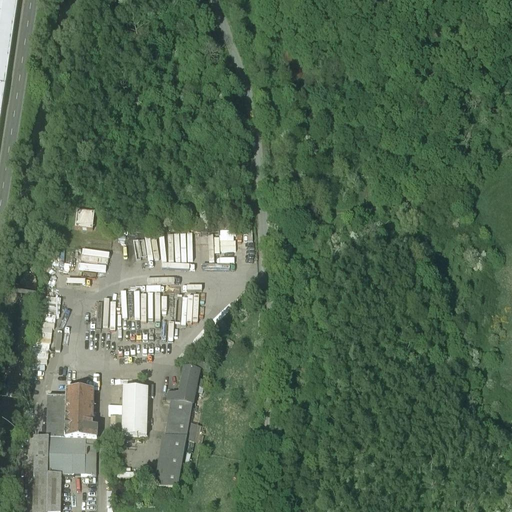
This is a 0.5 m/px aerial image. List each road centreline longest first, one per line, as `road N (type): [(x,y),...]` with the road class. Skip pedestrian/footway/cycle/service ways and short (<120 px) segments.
road 1 (unclassified): [(262,214),(272,420),(266,511)]
road 2 (track): [(341,0),(386,80),(425,106),(371,208)]
road 3 (residential): [(214,0),(250,106),(262,214)]
road 4 (secondary): [(0,200),(29,0)]
road 5 (track): [(511,151),(463,185),(371,208)]
